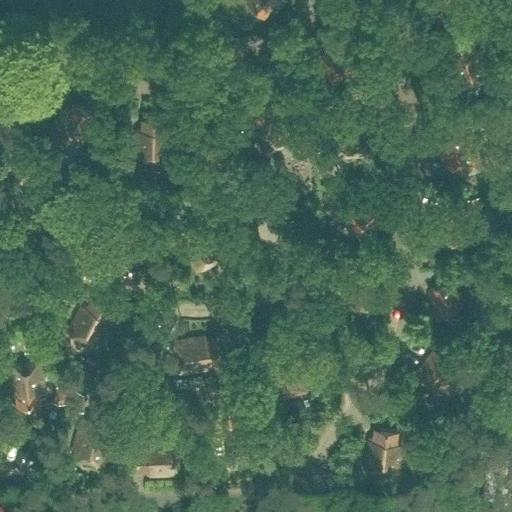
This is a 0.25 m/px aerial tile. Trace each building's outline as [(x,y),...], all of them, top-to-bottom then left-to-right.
[(272,11),(282,0),(245,0),(246,0),(259,13),(266,5),(272,11)] [(434,0),(439,11),(462,0),(434,0)] [(479,47),(475,34),(457,41),(461,50),(451,54),(462,83),(492,73),(483,46),(479,47)] [(332,81),(362,69),(351,40),(321,52),(332,81)] [(275,111),(270,99),(254,106),(257,115),(249,119),(261,147),(289,136),(279,110),(275,111)] [(91,112),(76,102),(71,110),(63,105),(46,131),(72,148),(87,126),(84,124),(91,112)] [(163,130),(163,117),(145,116),(145,126),(136,126),(135,157),(166,158),(167,130),(163,130)] [(366,129),(365,120),(334,121),(335,152),(363,151),(363,147),(376,147),(376,129),(366,129)] [(449,167),(480,160),(474,129),(442,136),(449,167)] [(359,234),(386,218),(370,191),(343,206),(359,234)] [(439,245),(471,239),(465,208),(433,214),(439,245)] [(144,243),(141,212),(110,214),(112,242),(116,242),(117,255),(135,254),(135,244),(144,243)] [(208,229),(202,218),(202,217),(186,226),(191,235),(183,239),(198,266),(225,252),(212,227),(208,229)] [(378,309),(385,292),(375,289),(378,280),(349,270),(338,299),(364,309),(366,305),(378,309)] [(434,318),(466,312),(460,281),(429,288),(434,318)] [(511,318),(511,284),(502,283),(499,318),(511,318)] [(105,316),(111,305),(95,296),(90,305),(82,301),(67,328),(95,343),(108,318),(105,316)] [(205,343),(204,334),(173,339),(178,370),(205,366),(205,362),(218,360),(215,342),(205,343)] [(438,393),(457,368),(432,349),(413,374),(438,393)] [(278,396),(307,386),(298,357),(268,367),(278,396)] [(41,390),(38,359),(7,362),(10,390),(14,389),(15,402),(33,401),(32,391),(41,390)] [(511,376),(503,375),(498,396),(511,399),(511,394),(511,376)] [(225,426),(235,425),(233,410),(224,411),(225,426)] [(103,433),(107,421),(90,416),(87,425),(78,423),(69,453),(99,461),(107,434),(103,433)] [(256,439),(255,430),(224,433),(227,464),(255,461),(255,457),(268,456),(266,438),(256,439)] [(393,445),(395,432),(377,430),(375,439),(366,438),(362,469),(393,473),(397,445),(393,445)] [(175,472),(174,440),(146,441),(146,445),(133,445),(133,463),(143,463),(143,472),(175,472)] [(347,450),(345,467),(359,469),(361,452),(347,450)]
